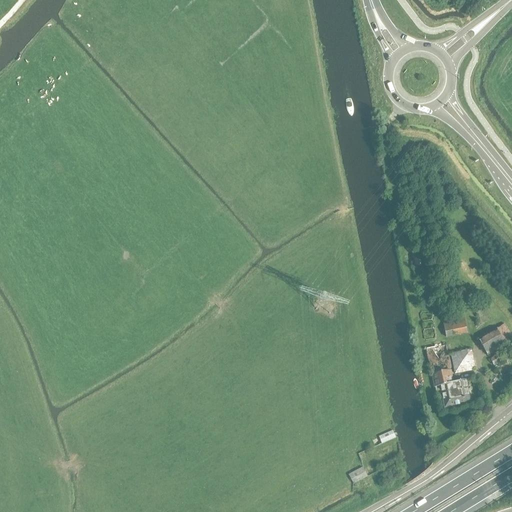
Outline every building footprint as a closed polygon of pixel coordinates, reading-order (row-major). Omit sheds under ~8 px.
[(414,258),(416,271),(426,270),(424,257),(414,258)] [(444,325),(446,338),(467,334),(465,321),(444,325)] [(478,339),(488,356),(506,345),(496,328),(478,339)] [(433,388),(435,388),(436,394),(438,395),(441,394),(444,408),(471,403),(467,380),(453,382),(446,345),(426,349),(433,388)] [(490,360),(493,366),(504,360),(501,354),(490,360)] [(494,367),(501,378),(511,371),(511,357),(494,367)] [(379,437),(382,444),(395,438),(392,431),(379,437)]
